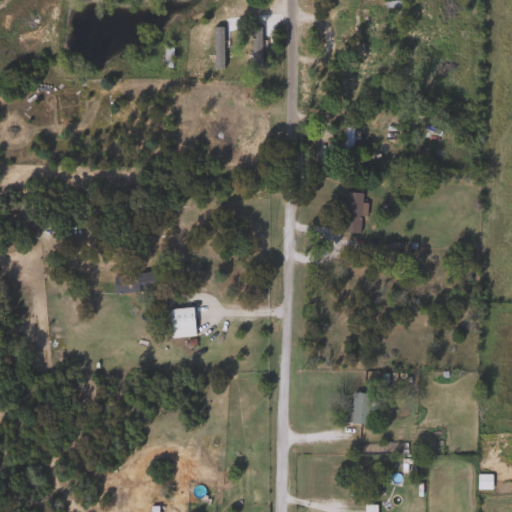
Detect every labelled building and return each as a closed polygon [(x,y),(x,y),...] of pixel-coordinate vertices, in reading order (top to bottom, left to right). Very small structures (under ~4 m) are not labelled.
[(382,12),(382,0),(400,0),(400,12),(382,12)] [(252,7),(252,23),(235,23),(235,7),(252,7)] [(357,20),(357,50),(348,50),(348,8),(364,8),(364,20),(357,20)] [(260,35),(260,61),(247,61),(247,35),(260,35)] [(262,120),(261,160),(252,160),(253,120),(262,120)] [(349,168),(339,168),(339,120),(349,120),(349,168)] [(358,232),(340,232),(340,192),(358,192),(358,232)] [(110,274),(152,273),(152,291),(110,292),(110,274)] [(192,336),(168,338),(165,309),(189,306),(192,336)] [(346,423),(346,393),(367,393),(367,423),(346,423)] [(474,489),(474,475),(488,475),(488,489),(474,489)]
